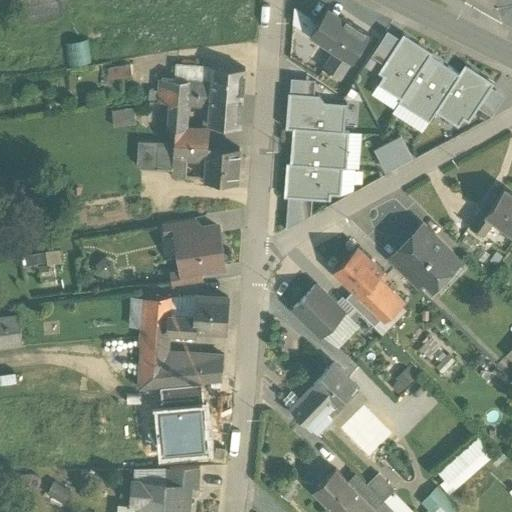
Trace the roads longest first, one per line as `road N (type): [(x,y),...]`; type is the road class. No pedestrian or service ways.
road 1 (residential): [(511,117),(265,263)]
road 2 (residential): [(274,0),(265,263)]
road 3 (residential): [(265,263),(246,511)]
